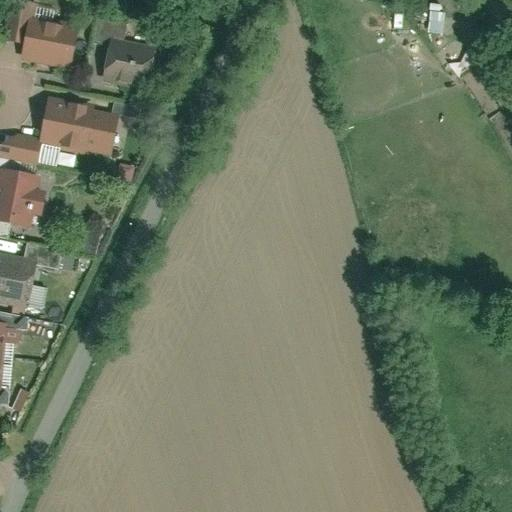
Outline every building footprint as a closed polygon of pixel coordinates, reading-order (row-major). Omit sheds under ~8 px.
[(26,45),(23,59),(74,68),(81,31),(30,21),(32,12),(9,7),(3,41),(26,45)] [(429,34),(442,34),(442,10),(429,10),(429,34)] [(108,45),(100,82),(142,91),(150,54),(108,45)] [(9,132),(4,157),(37,164),(41,145),(108,158),(117,112),(50,98),(42,139),(9,132)] [(0,172),(0,226),(31,232),(41,180),(0,172)] [(0,255),(0,306),(28,312),(36,268),(57,273),(61,253),(27,246),(24,260),(0,255)]
